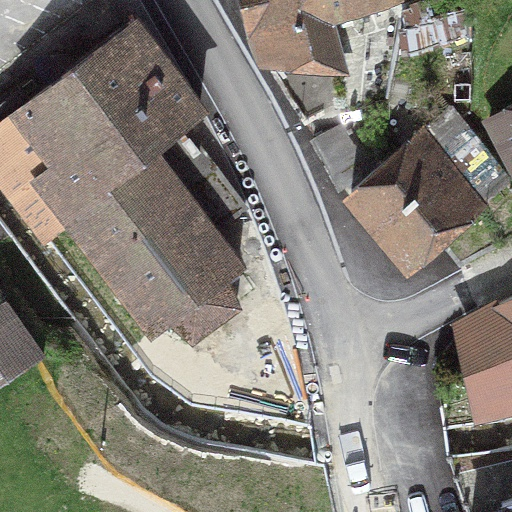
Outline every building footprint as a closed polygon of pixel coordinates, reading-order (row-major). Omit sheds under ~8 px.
[(403,0),(241,0),(244,15),(263,60),(333,64),(341,108),(383,102),(403,0)] [(244,206),(180,121),(199,107),(132,19),(0,118),(0,170),(47,234),(70,217),(154,328),(169,317),(192,337),(253,288),(212,231),(244,206)] [(511,104),(488,117),(511,159),(511,104)] [(347,185),(409,260),(509,176),(450,105),(378,166),(347,185)] [(341,188),(347,185),(378,166),(352,119),(314,138),(341,188)] [(511,404),(511,295),(483,311),(488,371),(498,408),(511,404)] [(0,306),(0,369),(5,376),(43,356),(6,302),(0,306)] [(504,509),(496,511),(511,511),(511,498),(501,503),(504,509)]
